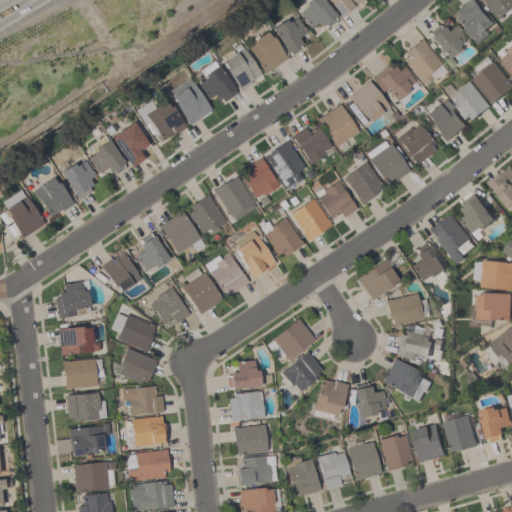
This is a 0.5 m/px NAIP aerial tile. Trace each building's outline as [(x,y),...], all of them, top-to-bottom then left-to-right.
[(316,21),(308,28),(297,14),(305,7),(303,4),(307,0),(321,0),(334,15),(333,16),(336,19),(326,27),(323,24),(320,26),(316,21)] [(360,0),(339,17),(325,0),(360,0)] [(453,11),(466,0),(474,0),(492,23),(484,30),(487,34),(476,43),(470,37),(469,37),(453,18),(457,15),(453,11)] [(483,0),(511,0),(511,12),(511,11),(506,15),(504,13),(497,18),(483,0)] [(295,17),(305,32),(297,38),(300,43),(297,45),(300,48),(290,55),(288,52),(286,53),(270,29),(284,19),(286,23),(295,17)] [(446,60),(429,37),(442,26),(446,31),(454,25),(466,39),(458,46),(460,49),(446,60)] [(263,73),(245,46),(265,32),(269,38),(271,37),(285,58),(263,73)] [(402,52),(420,38),(424,42),(423,43),(440,64),(439,65),(443,70),(431,79),(432,80),(423,87),(408,67),(407,68),(401,60),(406,57),(402,52)] [(220,54),(237,44),(240,48),(242,47),(259,74),(249,81),(250,83),(238,90),(220,63),(224,60),(220,54)] [(511,75),(499,58),(505,53),(504,51),(511,44),(511,75)] [(199,88),(196,84),(203,79),(197,70),(212,61),(215,66),(217,65),(235,93),(222,102),(220,98),(216,100),(212,95),(206,99),(199,88)] [(511,86),(490,103),(487,99),(488,98),(471,78),(492,61),(511,86)] [(369,79),(386,65),(389,69),(393,66),(397,71),(403,66),(406,69),(405,70),(414,81),(405,88),(407,90),(395,100),(385,89),(381,93),(369,79)] [(170,96),(171,95),(168,90),(187,77),(190,83),(191,82),(209,110),(187,125),(173,103),(174,102),(170,96)] [(448,99),(455,94),(453,92),(468,80),(489,105),(471,120),(468,116),(464,119),(458,112),(458,111),(448,99)] [(388,108),(387,109),(390,113),(385,117),(381,113),(369,123),(364,117),(362,118),(346,98),(367,81),(388,108)] [(162,141),(155,132),(150,135),(133,111),(149,99),(154,107),(163,101),(168,107),(169,106),(184,127),(173,135),(172,134),(162,141)] [(464,125),(444,142),(427,122),(429,120),(425,115),(443,99),(464,125)] [(315,120),(338,104),(356,131),(333,147),(315,120)] [(109,137),(131,122),(146,144),(144,145),(144,147),(140,149),(138,149),(137,150),(136,148),(135,149),(142,159),(129,168),(109,137)] [(415,164),(395,138),(409,127),(411,129),(418,124),(433,144),(431,146),(434,150),(415,164)] [(290,137),(304,127),(306,131),(315,126),(329,147),(322,152),(324,154),(309,165),(290,137)] [(122,164),(121,164),(123,168),(113,175),(111,171),(108,173),(105,168),(96,173),(86,158),(93,153),(88,145),(103,136),(106,140),(107,140),(122,164)] [(263,158),(269,153),(268,152),(285,140),(289,145),(288,146),(302,168),(296,172),(301,178),(293,183),(292,181),(284,187),(266,161),(265,162),(263,158)] [(386,186),(366,159),(367,158),(364,154),(383,141),(386,145),(388,144),(392,148),(395,146),(403,158),(400,160),(408,171),(386,186)] [(277,185),(262,196),(260,193),(254,198),(253,198),(239,177),(243,175),(240,170),(259,158),(277,185)] [(83,160),(92,175),(87,178),(91,185),(87,187),(90,191),(77,200),(59,172),(72,163),(74,166),(83,160)] [(342,177),(363,162),(381,187),(374,192),(375,194),(360,204),(342,177)] [(511,171),(511,203),(508,207),(491,187),(490,187),(486,183),(501,171),(509,165),(511,169),(511,170),(511,171)] [(235,176),(252,202),(251,203),(254,207),(234,221),(230,216),(230,217),(215,195),(214,196),(210,191),(226,180),(227,181),(235,176)] [(31,190),(51,177),(55,184),(57,182),(71,202),(72,204),(60,211),(59,210),(49,216),(31,190)] [(329,220),(314,199),(316,198),(313,193),(320,188),(322,190),(335,181),(354,209),(341,218),(338,213),(329,220)] [(20,237),(7,217),(8,215),(4,209),(5,208),(1,202),(18,190),(23,196),(24,195),(42,223),(20,237)] [(208,231),(207,229),(199,234),(186,214),(190,211),(187,207),(205,195),(223,221),(208,231)] [(493,219),(478,231),(482,235),(476,240),(459,219),(464,214),(460,209),(476,196),(480,200),(479,201),(493,219)] [(329,225),(306,240),(288,213),(311,198),(329,225)] [(179,211),(203,246),(194,252),(189,245),(176,254),(157,227),(179,211)] [(472,246),(460,255),(462,257),(454,263),(432,233),(431,234),(427,229),(442,218),(442,219),(450,213),(468,238),(467,239),(472,246)] [(282,257),(280,253),(276,255),(258,227),(266,221),(269,226),(283,217),(298,240),(299,239),(302,244),(282,257)] [(251,277),(237,256),(239,255),(234,248),(237,247),(234,243),(251,231),(254,235),(255,235),(273,262),(251,277)] [(133,257),(142,251),(138,245),(140,244),(138,240),(149,233),(151,236),(152,236),(167,259),(154,268),(152,265),(143,271),(136,261),(135,261),(133,257)] [(511,256),(503,250),(511,236),(511,256)] [(409,266),(418,260),(414,254),(416,253),(415,250),(426,243),(428,245),(429,244),(432,249),(431,249),(444,268),(430,278),(428,275),(420,281),(409,266)] [(139,279),(119,292),(115,286),(113,288),(98,265),(110,258),(111,259),(121,252),(139,279)] [(226,295),(223,291),(221,292),(202,265),(216,255),(219,259),(227,254),(246,282),(226,295)] [(396,280),(390,284),(391,286),(370,300),(355,278),(383,259),(396,280)] [(511,261),(511,289),(479,286),(480,279),(472,278),(473,260),(481,261),(481,259),(511,261)] [(220,299),(198,314),(179,287),(186,282),(183,277),(196,268),(199,274),(202,272),(220,299)] [(88,307),(73,310),(74,315),(57,319),(53,299),(57,298),(56,293),(62,292),(61,285),(79,282),(81,292),(85,291),(88,307)] [(148,304),(155,299),(154,297),(168,287),(187,314),(174,323),(170,317),(161,323),(148,304)] [(509,292),(508,319),(475,318),(476,294),(483,294),(484,292),(509,292)] [(392,327),(389,318),(388,318),(383,300),(389,299),(389,300),(415,293),(422,319),(392,327)] [(143,353),(139,351),(139,350),(114,338),(115,338),(118,331),(109,327),(116,313),(124,317),(126,314),(153,327),(149,335),(151,336),(143,353)] [(270,339),(296,318),(313,340),(287,360),(270,339)] [(393,354),(398,334),(403,335),(404,330),(411,332),(412,325),(418,326),(422,327),(423,323),(428,325),(427,329),(429,330),(428,337),(440,339),(438,349),(433,347),(433,349),(429,348),(427,357),(413,353),(411,358),(393,354)] [(511,326),(511,359),(508,362),(501,353),(499,356),(489,343),(511,325),(511,326)] [(59,355),(56,329),(82,326),(82,328),(89,327),(92,351),(59,355)] [(146,381),(141,379),(139,384),(117,374),(120,365),(118,364),(125,348),(154,361),(146,381)] [(320,369),(316,373),(318,375),(298,391),(293,385),(291,386),(279,372),(305,351),(320,369)] [(63,389),(60,361),(92,358),(94,386),(63,389)] [(429,382),(424,392),(423,391),(417,402),(380,382),(393,358),(415,370),(414,372),(421,376),(420,377),(429,382)] [(234,361),(239,360),(239,361),(252,360),(253,370),(257,370),(259,386),(226,389),(225,376),(228,375),(228,373),(235,372),(234,361)] [(334,416),(332,415),(331,418),(319,415),(318,417),(311,415),(313,409),(311,409),(320,378),(332,382),(332,380),(346,384),(339,409),(336,408),(334,416)] [(358,417),(353,389),(354,389),(353,386),(366,383),(366,386),(369,386),(370,393),(381,390),(382,397),(386,396),(387,403),(383,404),(384,408),(373,410),(374,414),(358,417)] [(154,386),(154,396),(160,396),(161,412),(134,414),(134,415),(127,416),(126,401),(120,401),(119,389),(154,386)] [(262,418),(229,421),(227,398),(231,398),(231,393),(256,391),(256,392),(259,392),(262,418)] [(65,419),(63,395),(96,392),(97,401),(102,400),(104,418),(96,418),(96,420),(71,422),(71,418),(65,419)] [(501,438),(488,441),(487,438),(485,438),(478,410),(494,406),(495,409),(505,406),(508,419),(510,419),(511,423),(500,426),(502,434),(500,434),(501,438)] [(476,445),(458,450),(457,449),(449,451),(442,425),(441,421),(466,414),(473,440),(474,439),(476,445)] [(164,443),(131,446),(131,445),(125,445),(123,421),(129,421),(129,419),(154,417),(154,415),(159,415),(160,423),(162,423),(164,443)] [(443,455),(418,461),(412,438),(413,437),(411,428),(435,422),(443,455)] [(67,429),(99,425),(99,424),(106,423),(108,434),(101,435),(102,450),(95,451),(95,453),(70,456),(68,439),(67,429)] [(231,427),(235,427),(236,428),(262,425),(265,452),(235,455),(234,446),(233,446),(231,427)] [(403,435),(407,449),(408,448),(411,458),(405,460),(407,465),(385,471),(377,440),(394,435),(395,437),(403,435)] [(379,473),(353,481),(344,449),(370,442),(379,473)] [(162,478),(126,481),(125,471),(134,470),(132,453),(165,450),(167,472),(162,472),(162,478)] [(323,489),(315,457),(333,452),(333,454),(342,452),(348,477),(338,480),(339,485),(323,489)] [(274,481),(269,481),(269,482),(236,486),(234,469),(241,468),(240,458),(263,456),(272,455),(273,465),(272,465),(274,481)] [(296,497),(295,492),(291,493),(284,468),(286,468),(284,461),(286,458),(290,457),(294,456),(298,457),(299,461),(309,458),(318,491),(296,497)] [(103,462),(104,470),(111,469),(113,487),(106,488),(106,489),(73,492),(71,465),(103,462)] [(171,507),(130,511),(129,496),(127,497),(126,486),(129,485),(129,484),(164,481),(164,484),(169,484),(171,507)] [(237,490),(262,488),(262,490),(270,489),(271,511),(240,511),(240,504),(238,504),(237,490)] [(109,511),(75,511),(75,504),(82,503),(81,495),(105,492),(106,501),(108,501),(109,511)]
